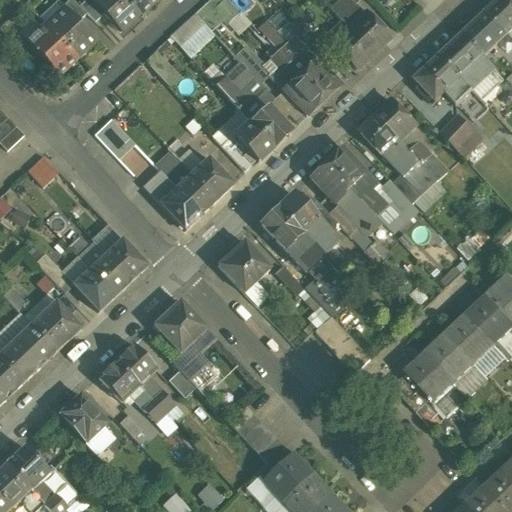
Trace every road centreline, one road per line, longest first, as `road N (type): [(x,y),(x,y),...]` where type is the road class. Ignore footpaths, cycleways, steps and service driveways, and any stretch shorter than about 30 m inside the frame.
road 1 (residential): [(182,271),(468,0)]
road 2 (residential): [(0,442),(182,271)]
road 3 (residential): [(182,271),(347,443)]
road 4 (residential): [(347,443),(395,494),(431,461),(399,428),(363,430)]
road 5 (residential): [(182,271),(48,131)]
road 6 (residential): [(48,131),(188,0)]
